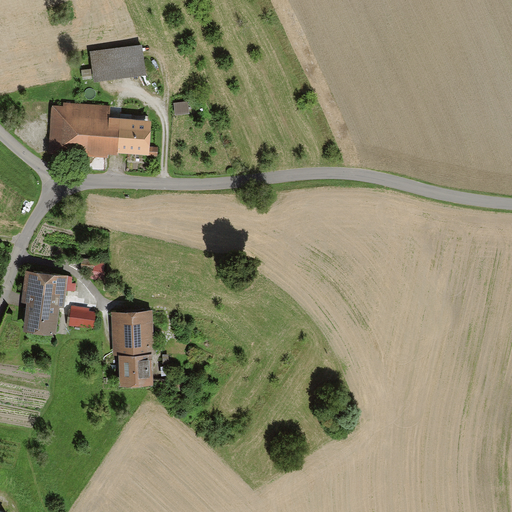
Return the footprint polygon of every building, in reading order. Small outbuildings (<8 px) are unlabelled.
[(140,46),(90,53),(93,81),(143,75),(140,46)] [(62,106),(51,105),(48,153),(108,158),(108,154),(118,155),(118,154),(158,156),(158,147),(150,147),(152,120),(110,117),(111,105),(63,101),(62,106)] [(185,102),(172,104),(174,116),(187,114),(185,102)] [(61,277),(30,272),(21,335),(53,339),(61,277)] [(96,314),(70,310),(68,325),(93,329),(96,314)] [(149,314),(113,315),(117,388),(153,387),(149,314)]
